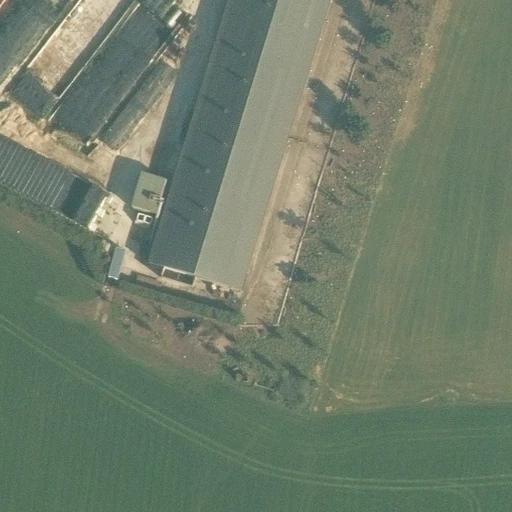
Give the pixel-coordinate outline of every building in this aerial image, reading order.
[(76,0),(66,11),(94,40),(134,0),(76,0)] [(192,289),(195,279),(242,294),(332,0),(230,0),(149,265),(165,270),(162,279),(192,289)] [(143,51),(143,53),(153,52),(152,37),(132,39),(133,52),(143,51)] [(100,134),(118,148),(141,117),(123,104),(100,134)] [(131,208),(139,211),(152,214),(156,216),(166,183),(141,175),(131,208)]
